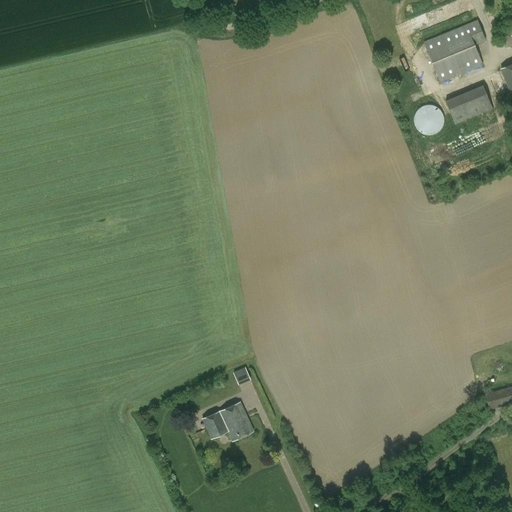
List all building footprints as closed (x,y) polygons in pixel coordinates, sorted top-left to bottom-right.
[(511,16),(501,30),(502,30),(497,35),(511,48),(511,46),(511,16)] [(483,65),(475,45),(486,41),(477,20),(423,43),(440,83),(483,65)] [(511,64),(501,69),(509,90),(511,88),(511,64)] [(483,86),(446,102),(455,124),(492,108),(483,86)] [(421,107),(417,110),(415,114),(413,118),(413,123),(415,127),(418,131),(422,134),(426,135),(431,135),(435,133),(439,131),(442,127),(443,122),(443,117),(442,113),(439,109),(435,106),(430,105),(425,105),(421,107)] [(245,367),(232,372),(237,384),(250,379),(245,367)] [(485,390),(486,394),(485,394),(489,410),(511,403),(511,389),(510,383),(485,390)] [(232,441),(253,431),(240,402),(202,419),(211,438),(228,431),(232,441)]
